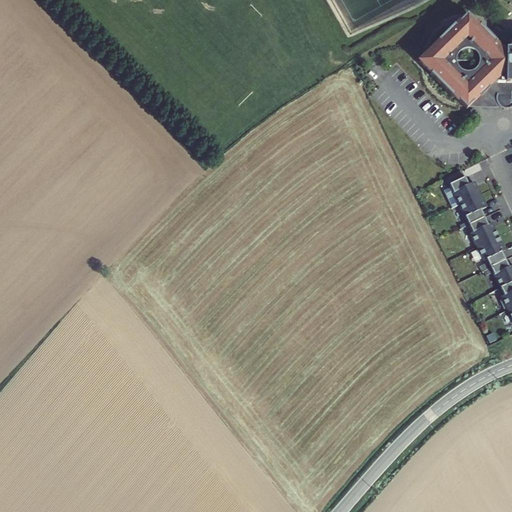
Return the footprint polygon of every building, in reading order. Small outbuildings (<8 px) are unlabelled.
[(511,41),(510,41),(510,49),(501,49),(467,15),(419,62),(466,110),(468,108),(486,91),(496,101),(496,102),(496,103),(497,103),(497,104),(497,105),(498,105),(498,106),(499,107),(500,108),(506,110),(511,108),(511,41)] [(468,108),(500,108),(499,107),(498,106),(498,105),(497,105),(497,104),(497,103),(496,103),(496,102),(496,101),(486,91),(468,108)] [(460,205),(480,195),(474,183),(469,185),(462,171),(446,178),(450,185),(460,205)] [(460,205),(469,225),(484,218),(481,211),(486,208),(480,195),(460,205)] [(488,225),(484,218),(469,225),(473,233),(470,234),(477,248),(499,237),(492,223),(488,225)] [(505,251),(499,237),(477,248),(483,262),(487,260),(490,268),(506,260),(502,253),(505,251)] [(511,265),(509,267),(506,260),(490,268),(500,288),(511,282),(511,265)] [(507,311),(511,308),(511,282),(500,288),(504,296),(501,297),(507,311)]
